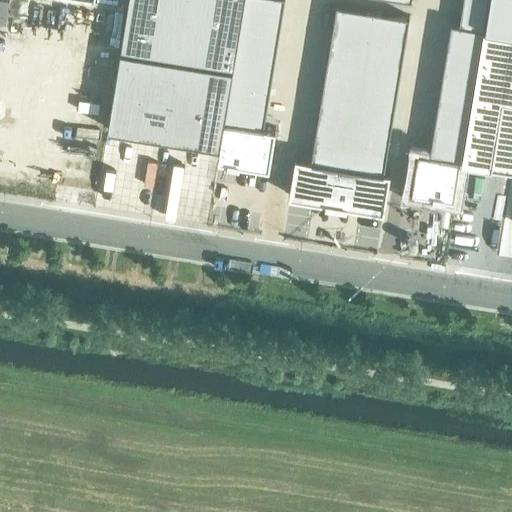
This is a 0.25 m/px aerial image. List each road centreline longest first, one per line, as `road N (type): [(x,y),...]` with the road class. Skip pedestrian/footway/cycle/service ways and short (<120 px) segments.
road 1 (unclassified): [(0,215),(511,300)]
road 2 (unknown): [(372,277),(417,0)]
